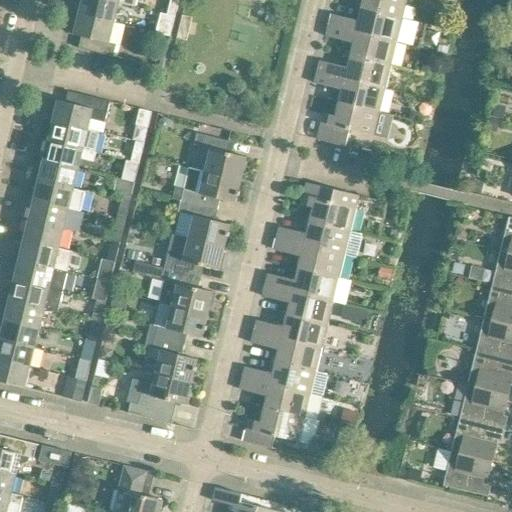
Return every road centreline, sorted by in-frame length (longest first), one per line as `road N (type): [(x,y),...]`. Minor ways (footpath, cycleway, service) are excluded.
road 1 (residential): [(203,460),(278,156)]
road 2 (residential): [(419,511),(203,460)]
road 3 (residential): [(203,460),(0,409)]
road 4 (residential): [(278,156),(318,0)]
road 5 (residential): [(156,104),(15,69)]
road 6 (residential): [(400,184),(278,156)]
